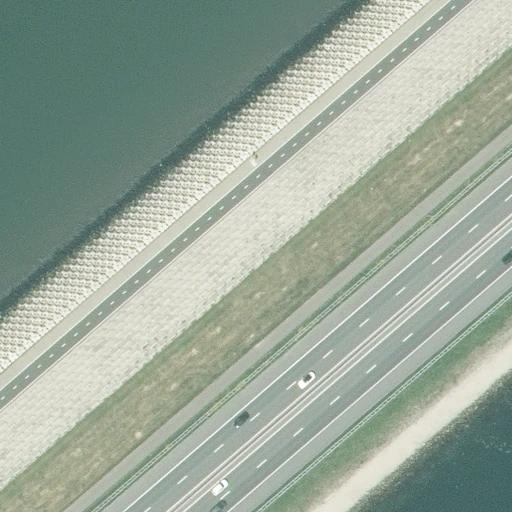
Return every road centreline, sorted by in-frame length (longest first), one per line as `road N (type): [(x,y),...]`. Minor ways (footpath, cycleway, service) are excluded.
road 1 (motorway): [(511,196),(146,511)]
road 2 (motorway): [(211,511),(511,251)]
